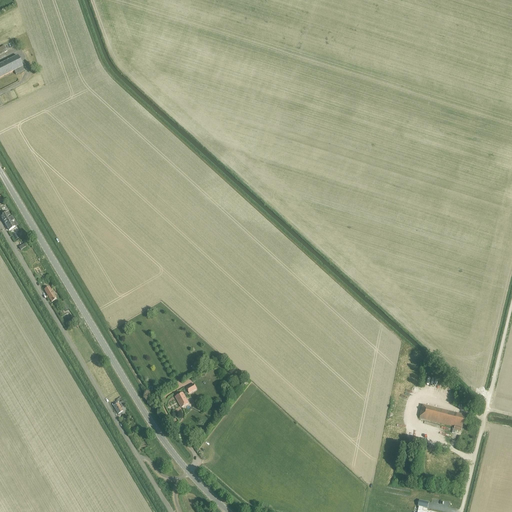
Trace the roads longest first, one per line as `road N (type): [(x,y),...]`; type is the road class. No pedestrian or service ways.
road 1 (tertiary): [(228,511),(158,434),(0,172)]
road 2 (unclassified): [(170,511),(0,224)]
